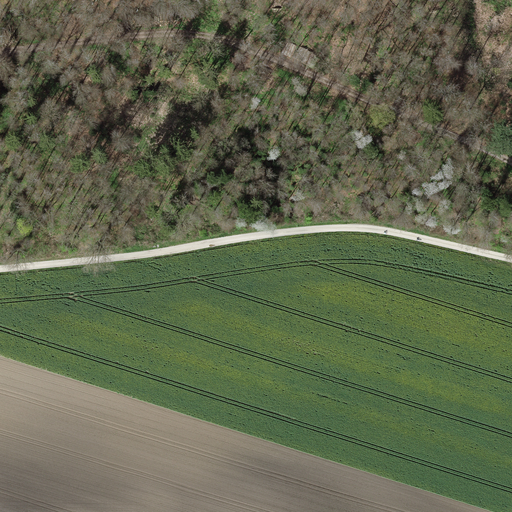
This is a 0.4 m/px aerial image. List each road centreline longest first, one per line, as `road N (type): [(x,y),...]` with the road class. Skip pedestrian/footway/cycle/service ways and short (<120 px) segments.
road 1 (track): [(0,53),(201,35),(378,97),(511,159)]
road 2 (track): [(0,271),(326,228),(390,232),(511,258)]
